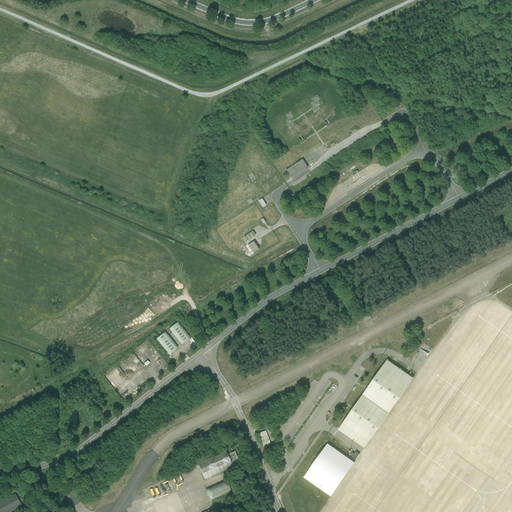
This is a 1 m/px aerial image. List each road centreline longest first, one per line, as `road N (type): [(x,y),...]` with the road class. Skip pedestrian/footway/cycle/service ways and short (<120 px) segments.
road 1 (track): [(345,0),(257,36),(222,31),(152,0)]
road 2 (tertiary): [(183,0),(252,23),(313,0)]
